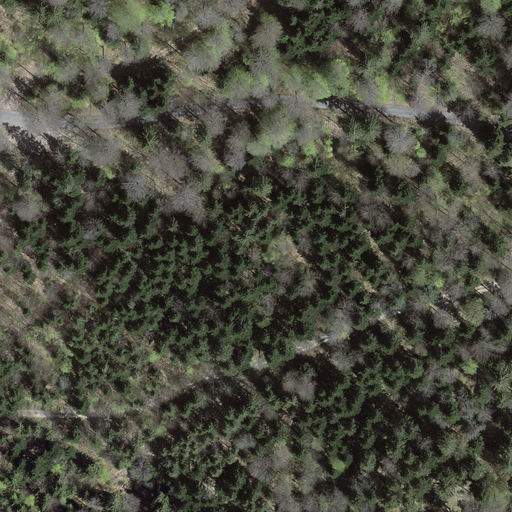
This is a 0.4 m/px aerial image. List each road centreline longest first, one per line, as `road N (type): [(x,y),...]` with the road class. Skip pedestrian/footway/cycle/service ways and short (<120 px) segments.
road 1 (track): [(511,283),(407,306),(139,407),(0,411)]
road 2 (tertiary): [(511,126),(262,99),(88,125),(0,118)]
road 3 (track): [(55,511),(308,346)]
road 4 (track): [(4,119),(19,88),(154,59),(241,0)]
